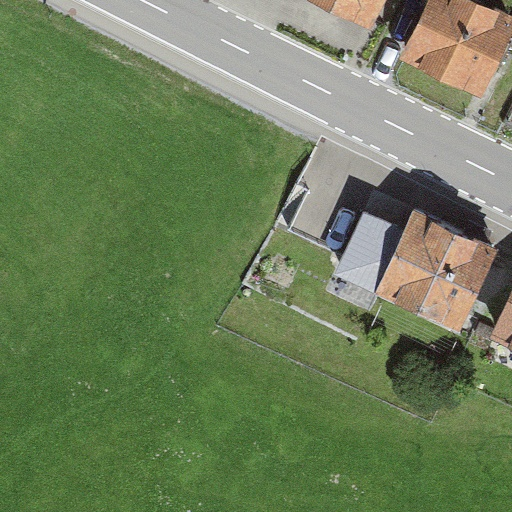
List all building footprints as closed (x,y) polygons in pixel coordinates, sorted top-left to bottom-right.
[(377,0),(337,0),(370,15),(377,0)] [(511,20),(511,5),(499,0),(422,0),(400,48),(482,86),(511,20)] [(373,280),(409,202),(372,185),(337,264),(373,280)] [(376,276),(461,315),(497,237),(412,198),(376,276)] [(511,279),(491,327),(511,335),(511,279)]
